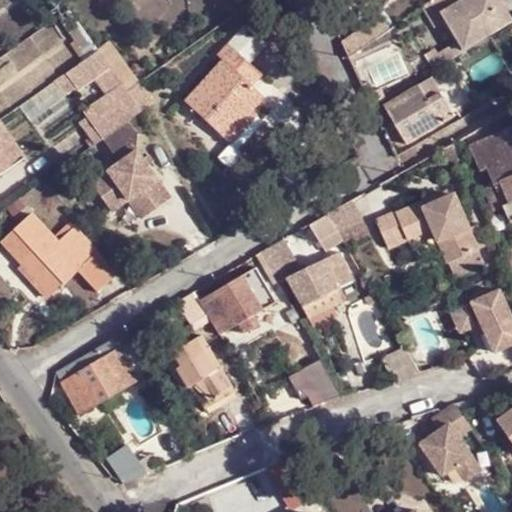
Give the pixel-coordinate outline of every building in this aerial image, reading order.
[(511,17),(501,0),(452,0),(442,6),(463,44),(511,17)] [(69,11),(59,18),(66,28),(76,20),(69,11)] [(342,48),(348,61),(386,34),(379,23),(342,48)] [(247,29),(229,48),(251,67),(268,48),(247,29)] [(111,42),(99,51),(128,91),(140,83),(111,42)] [(94,44),(85,50),(90,57),(99,51),(94,44)] [(231,144),(257,115),(252,111),(264,96),(251,86),(261,76),(251,67),(229,48),(228,47),(219,58),(222,62),(186,104),(231,144)] [(128,91),(99,51),(90,57),(54,83),(64,97),(77,89),(79,91),(86,87),(84,84),(99,73),(112,93),(85,112),(104,139),(123,126),(142,112),(128,91)] [(128,91),(142,112),(154,104),(140,83),(128,91)] [(417,88),(384,108),(407,145),(455,117),(439,90),(424,99),(417,88)] [(257,115),(231,144),(238,151),(265,121),(257,115)] [(0,177),(26,159),(0,123),(0,177)] [(123,126),(104,139),(120,163),(91,182),(110,212),(127,201),(134,196),(146,216),(163,204),(130,154),(132,139),(123,126)] [(503,158),(483,166),(491,183),(482,188),(491,210),(500,206),(507,221),(511,219),(511,127),(493,136),(503,158)] [(78,180),(61,192),(79,213),(96,201),(78,180)] [(487,259),(456,188),(439,195),(423,202),(420,196),(398,206),(411,237),(434,226),(449,260),(464,253),(470,266),(487,259)] [(423,202),(439,195),(436,189),(420,196),(423,202)] [(134,196),(127,201),(140,220),(146,216),(134,196)] [(411,237),(398,206),(396,201),(375,210),(391,245),(411,237)] [(117,275),(98,254),(75,229),(60,245),(31,215),(4,242),(54,295),(79,271),(99,292),(117,275)] [(341,236),(329,216),(311,226),(322,246),(341,236)] [(344,251),(284,278),(301,309),(306,306),(325,298),(324,295),(343,286),(356,280),(344,251)] [(255,270),(200,302),(202,305),(221,337),(276,304),(255,270)] [(324,295),(325,298),(306,306),(310,315),(347,296),(343,286),(324,295)] [(492,354),(511,344),(511,324),(496,289),(461,305),(471,326),(478,323),(492,354)] [(195,293),(126,333),(137,353),(176,329),(175,325),(193,316),(190,311),(202,305),(200,302),(195,293)] [(461,305),(447,311),(457,332),(471,326),(461,305)] [(182,366),(204,403),(235,384),(201,331),(170,349),(182,366)] [(116,341),(55,376),(80,416),(139,383),(116,341)] [(419,341),(406,347),(420,374),(436,370),(419,341)] [(315,348),(302,355),(308,366),(297,372),(300,377),(324,362),(315,348)] [(204,403),(182,366),(172,372),(195,409),(204,403)] [(462,440),(471,433),(455,409),(434,423),(441,432),(421,446),(443,479),(458,469),(474,458),(462,440)] [(511,411),(495,424),(511,446),(511,411)] [(128,448),(108,458),(119,480),(122,486),(145,477),(128,448)] [(468,485),(485,474),(474,458),(458,469),(468,485)] [(293,460),(265,471),(288,503),(312,489),(293,460)]
